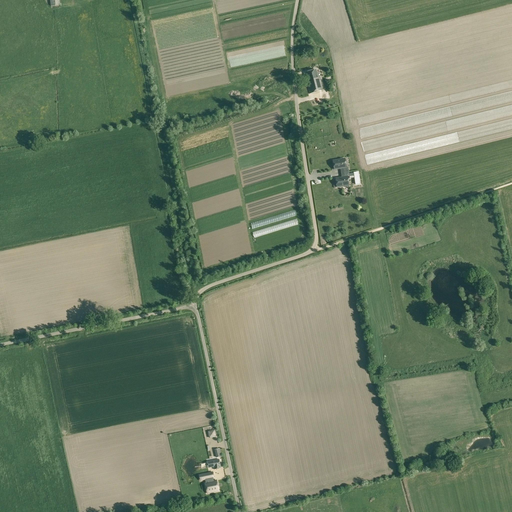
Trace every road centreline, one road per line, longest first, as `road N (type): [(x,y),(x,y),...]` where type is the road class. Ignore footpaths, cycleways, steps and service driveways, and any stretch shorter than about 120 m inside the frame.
road 1 (unclassified): [(194,305),(204,288),(304,254),(314,242),(291,63),(296,0)]
road 2 (unclassified): [(239,511),(194,305)]
road 3 (unclassified): [(0,344),(194,305)]
